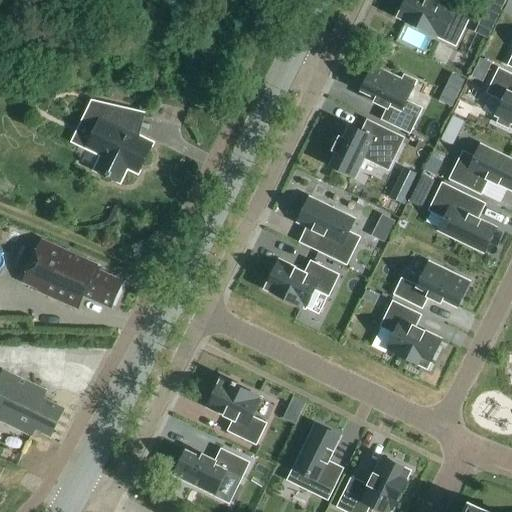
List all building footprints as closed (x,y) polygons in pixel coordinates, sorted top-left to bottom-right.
[(463,31),(475,7),(460,0),(439,0),(438,3),(433,0),(407,0),(398,18),(442,40),(450,24),(463,31)] [(496,24),(503,10),(492,4),(485,19),(496,24)] [(486,78),(492,65),(481,59),(475,72),(486,78)] [(406,102),(416,82),(405,77),(403,81),(374,67),(362,93),(377,100),(375,103),(388,110),(383,120),(410,134),(422,110),(406,102)] [(511,76),(500,70),(488,94),(504,102),(496,117),(511,125),(511,76)] [(448,84),(461,90),(465,82),(452,75),(448,84)] [(96,171),(120,183),(127,169),(138,174),(152,145),(130,134),(135,114),(93,105),(83,126),(96,133),(87,149),(103,157),(96,171)] [(459,137),(466,122),(455,117),(447,131),(459,137)] [(389,171),(404,140),(368,122),(363,133),(350,127),(344,140),(340,138),(334,152),(337,153),(331,166),(356,179),(365,159),(389,171)] [(451,180),(481,195),(488,180),(511,191),(511,160),(482,146),(475,159),(464,154),(451,180)] [(434,152),(424,171),(436,177),(445,158),(434,152)] [(429,190),(433,181),(422,176),(418,185),(429,190)] [(484,254),(496,229),(468,215),(475,201),(443,185),(430,211),(446,219),(440,232),(484,254)] [(405,206),(409,198),(396,192),(392,200),(405,206)] [(355,220),(311,199),(298,224),(324,236),(317,250),(347,265),(360,239),(348,233),(355,220)] [(380,229),(375,239),(385,244),(390,233),(380,229)] [(123,284),(100,273),(102,269),(42,242),(23,283),(45,293),(44,295),(78,310),(84,296),(112,309),(113,306),(117,305),(120,298),(118,295),(123,284)] [(329,297),(339,277),(311,263),(306,274),(280,261),(266,290),(306,309),(315,290),(329,297)] [(403,281),(396,295),(423,309),(428,298),(441,304),(443,301),(458,308),(470,283),(430,263),(418,288),(403,281)] [(367,292),(363,300),(374,306),(379,297),(367,292)] [(428,369),(442,340),(415,328),(421,317),(394,304),(382,328),(396,334),(388,350),(428,369)] [(0,421),(32,436),(35,429),(51,437),(64,409),(32,394),(35,386),(3,370),(0,375),(0,421)] [(253,419),(262,399),(237,387),(238,384),(234,382),(233,385),(222,380),(208,409),(235,421),(229,432),(257,445),(266,425),(253,419)] [(290,406),(303,411),(307,403),(294,397),(290,406)] [(328,501),(343,470),(329,463),(341,438),(316,425),(289,481),(328,501)] [(202,459),(187,452),(175,477),(214,496),(227,472),(242,479),(249,464),(222,451),(217,462),(204,455),(202,459)] [(381,511),(391,511),(411,472),(382,458),(368,487),(352,480),(339,508),(346,511),(367,511),(370,506),(381,511)]
